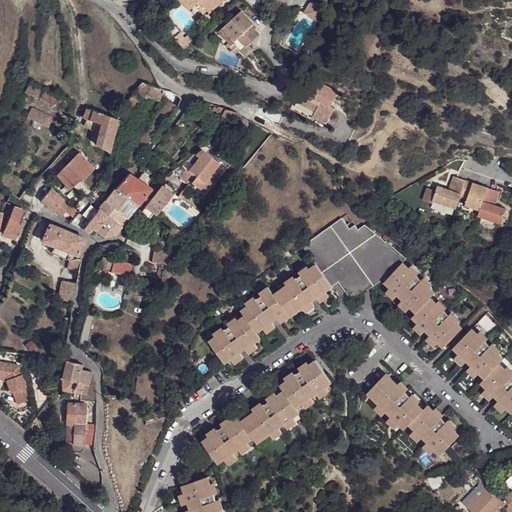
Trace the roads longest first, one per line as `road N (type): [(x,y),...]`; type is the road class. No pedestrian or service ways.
road 1 (unclassified): [(114,511),(97,449),(99,380),(70,341),(89,239),(33,210)]
road 2 (unclassified): [(94,0),(130,31),(160,80),(298,140)]
road 3 (residential): [(0,428),(90,511)]
